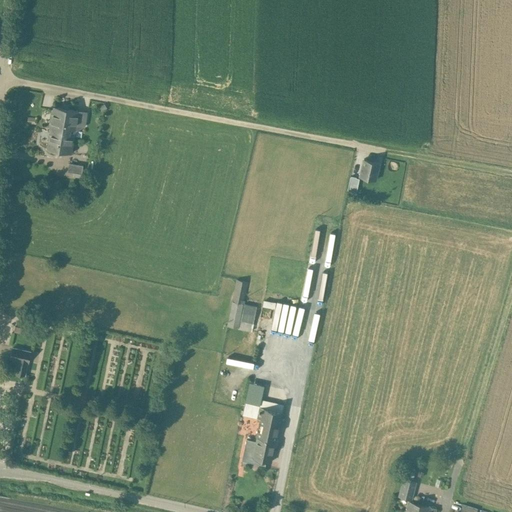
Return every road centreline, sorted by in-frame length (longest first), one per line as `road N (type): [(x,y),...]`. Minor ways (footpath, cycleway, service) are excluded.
road 1 (unclassified): [(386,147),(2,75)]
road 2 (unclassified): [(210,511),(0,467)]
road 3 (track): [(511,290),(454,486)]
road 4 (track): [(511,170),(386,147)]
